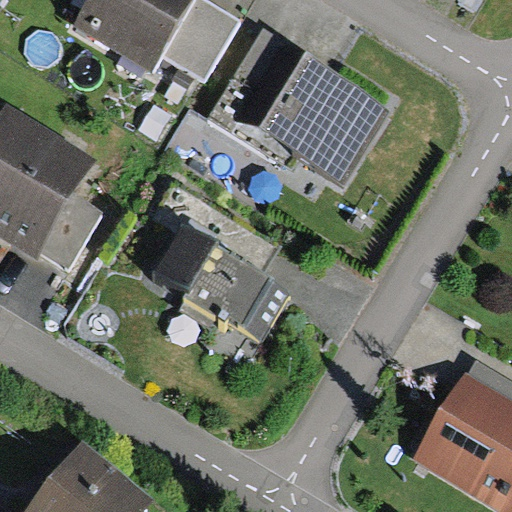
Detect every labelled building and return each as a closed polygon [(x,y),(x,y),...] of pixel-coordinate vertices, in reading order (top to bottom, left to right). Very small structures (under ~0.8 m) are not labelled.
[(183,0),(88,0),(75,23),(184,87),(222,22),(183,0)] [(326,188),(370,114),(236,36),(192,110),(326,188)] [(0,243),(58,276),(85,229),(55,212),(72,181),(0,141),(0,243)] [(191,211),(144,288),(247,350),(274,306),(242,287),(262,254),(191,211)] [(511,398),(471,374),(418,464),(499,511),(511,511),(511,428),(510,427),(511,423),(511,398)] [(142,511),(152,501),(84,444),(25,511),(142,511)]
